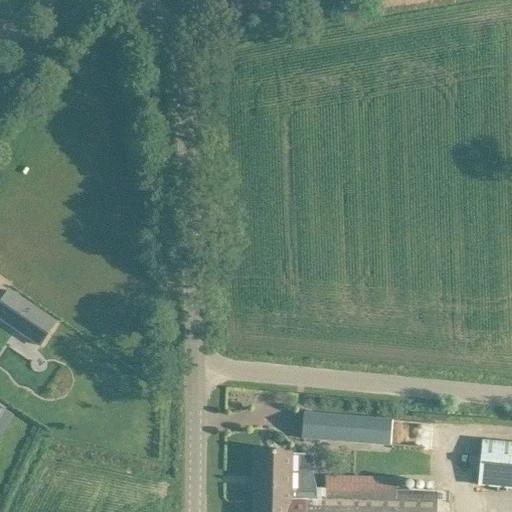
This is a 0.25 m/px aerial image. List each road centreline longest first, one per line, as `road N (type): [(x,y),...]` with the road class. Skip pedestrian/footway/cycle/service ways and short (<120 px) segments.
road 1 (tertiary): [(193,368),(185,123),(173,42),(146,0)]
road 2 (unclassified): [(511,399),(193,368)]
road 3 (tertiary): [(193,511),(193,368)]
